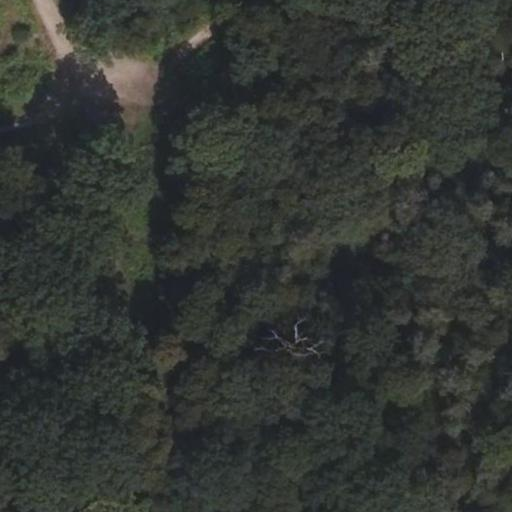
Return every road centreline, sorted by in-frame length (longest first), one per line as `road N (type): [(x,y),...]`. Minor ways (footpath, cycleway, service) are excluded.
road 1 (track): [(97,108),(511,110)]
road 2 (track): [(97,108),(92,511)]
road 3 (track): [(97,108),(225,0)]
road 4 (track): [(37,0),(97,108)]
